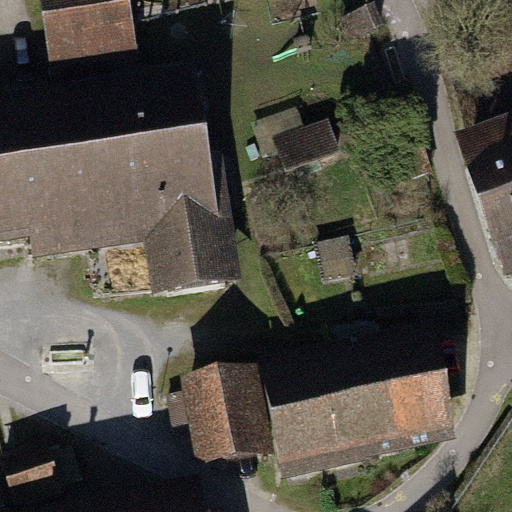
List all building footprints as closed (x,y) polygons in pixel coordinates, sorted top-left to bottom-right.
[(166,297),(230,286),(195,79),(142,88),(126,0),(45,0),(62,95),(0,104),(0,236),(152,212),(166,297)] [(283,142),(295,176),(350,157),(339,123),(283,142)] [(511,253),(511,127),(467,144),(507,255),(511,253)] [(449,435),(427,333),(378,344),(269,368),(291,469),(449,435)] [(187,384),(202,459),(268,445),(252,371),(187,384)] [(184,511),(180,490),(76,511),(69,511),(184,511)]
